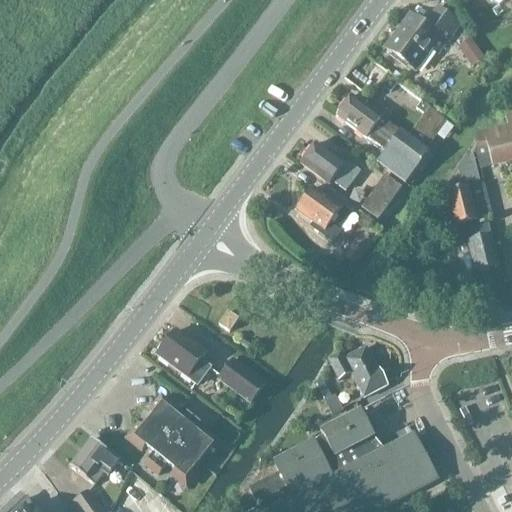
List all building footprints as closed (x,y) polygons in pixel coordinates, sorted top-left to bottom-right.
[(436,54),(458,25),(437,9),(429,20),(434,23),(428,31),(410,17),(385,50),(414,72),(431,50),(436,54)] [(350,97),(335,117),(366,140),(366,139),(376,146),(385,153),(376,164),(404,185),(413,173),(414,174),(428,154),(424,151),(410,141),(399,133),(399,134),(380,120),(381,119),(350,97)] [(410,141),(424,151),(446,122),(431,112),(432,111),(421,102),(415,110),(426,118),(410,141)] [(473,142),(476,153),(475,153),(479,171),(511,162),(511,115),(505,117),(507,127),(477,136),(473,142)] [(345,192),(357,176),(315,145),(300,165),(329,187),(332,183),(345,192)] [(490,215),(483,185),(479,186),(472,156),(469,154),(457,171),(462,190),(446,194),(454,227),(468,223),(473,242),(466,243),(474,274),(498,269),(490,237),(485,217),(490,215)] [(377,221),(401,189),(384,177),(360,209),(377,221)] [(330,191),(324,198),(312,189),(295,212),(313,224),(309,229),(330,244),(338,233),(330,225),(341,210),(347,204),(330,191)] [(436,236),(446,222),(430,210),(420,224),(436,236)] [(363,252),(353,244),(344,257),(355,264),(363,252)] [(227,313),(218,326),(228,333),(237,320),(227,313)] [(175,332),(172,335),(171,334),(163,344),(165,346),(157,357),(196,386),(209,369),(199,362),(205,355),(197,349),(197,347),(195,347),(187,342),(187,339),(185,340),(175,332)] [(339,354),(327,361),(338,382),(350,376),(363,400),(387,388),(377,369),(376,370),(365,349),(343,361),(339,354)] [(250,405),(264,386),(232,362),(218,381),(250,405)] [(173,443),(196,415),(188,410),(180,420),(172,414),(175,410),(161,398),(149,413),(153,416),(148,422),(173,443)] [(284,502),(373,456),(366,442),(373,439),(360,414),(341,424),(338,418),(318,428),(323,437),(273,463),(279,475),(272,479),(284,502)] [(173,443),(199,464),(204,457),(208,461),(219,446),(205,434),(202,438),(194,432),(203,421),(196,415),(173,443)] [(143,465),(150,471),(173,443),(148,422),(142,429),(138,426),(127,440),(141,452),(144,448),(152,454),(143,465)] [(284,502),(272,479),(248,491),(256,505),(242,511),(377,511),(437,481),(412,436),(373,456),(284,502)] [(110,473),(119,462),(90,440),(69,468),(94,487),(106,470),(110,473)] [(193,470),(199,464),(173,443),(150,471),(158,477),(166,466),(174,472),(171,476),(185,488),(197,473),(193,470)] [(99,511),(87,494),(73,504),(78,511),(99,511)] [(34,511),(25,499),(11,511),(34,511)]
